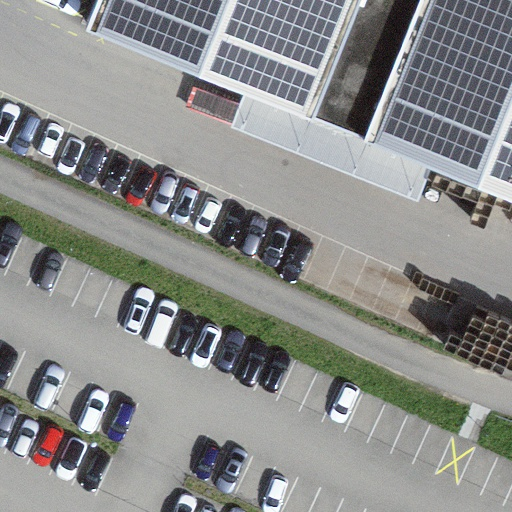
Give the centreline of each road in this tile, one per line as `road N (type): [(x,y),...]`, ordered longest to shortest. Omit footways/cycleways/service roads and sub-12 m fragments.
road 1 (unknown): [(151,511),(225,419),(439,511)]
road 2 (unknown): [(225,419),(0,310)]
